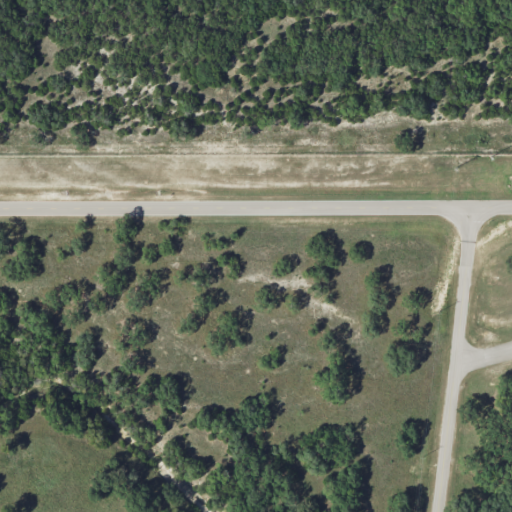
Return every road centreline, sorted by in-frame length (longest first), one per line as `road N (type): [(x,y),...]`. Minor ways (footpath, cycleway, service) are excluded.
road 1 (residential): [(511,207),(0,210)]
road 2 (residential): [(470,207),(436,511)]
